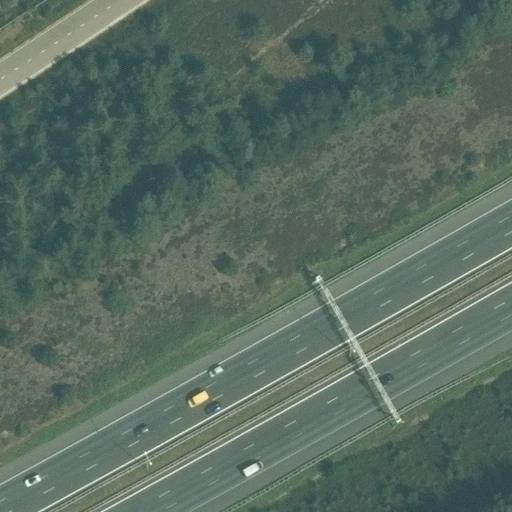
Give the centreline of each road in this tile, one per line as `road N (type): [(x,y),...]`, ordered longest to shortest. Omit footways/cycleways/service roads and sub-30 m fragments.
road 1 (motorway): [(511,223),(0,509)]
road 2 (motorway): [(145,511),(511,306)]
